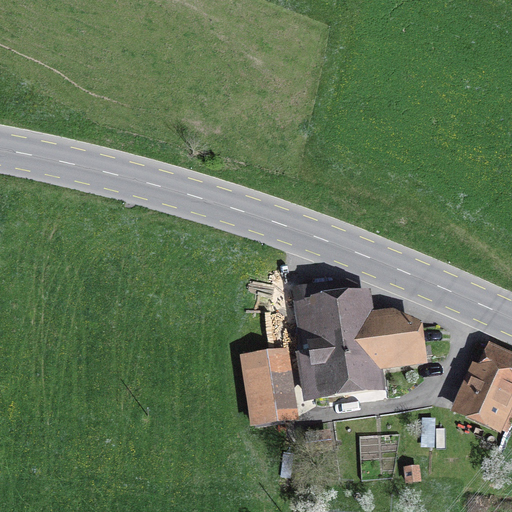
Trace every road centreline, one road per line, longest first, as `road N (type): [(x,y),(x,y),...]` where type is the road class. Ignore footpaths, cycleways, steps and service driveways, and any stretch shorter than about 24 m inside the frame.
road 1 (primary): [(0,148),(266,219),(511,318)]
road 2 (track): [(307,233),(283,289),(292,511)]
